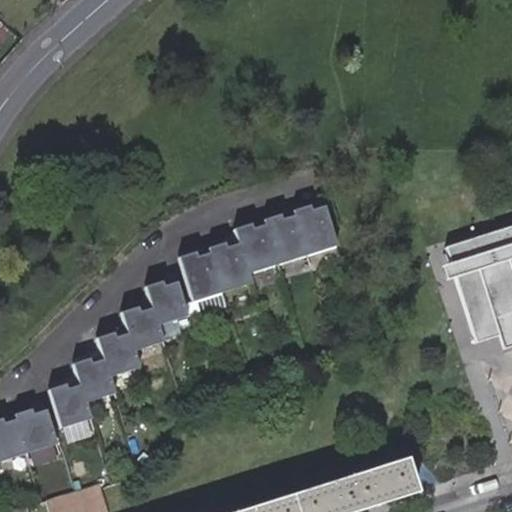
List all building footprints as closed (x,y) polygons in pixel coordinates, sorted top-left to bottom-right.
[(341,249),(331,215),(301,225),(313,258),(341,249)] [(511,222),(439,246),(472,344),(492,338),(489,330),(511,322),(511,222)] [(313,258),(301,225),(272,234),(283,268),(313,258)] [(283,268),(272,234),(243,244),(246,253),(254,277),(283,268)] [(254,277),(246,253),(217,263),(228,296),(257,287),(254,277)] [(228,296),(217,263),(189,272),(199,305),(228,296)] [(179,285),(151,294),(156,311),(162,328),(191,319),(179,285)] [(162,328),(156,311),(128,320),(134,337),(139,354),(168,345),(162,328)] [(511,322),(489,330),(492,338),(496,351),(511,346),(511,322)] [(139,354),(134,337),(105,346),(110,362),(116,380),(145,370),(139,354)] [(116,380),(110,362),(81,372),(87,388),(93,405),(121,396),(116,380)] [(87,388),(59,398),(70,432),(98,422),(87,388)] [(50,414),(22,423),(33,457),(61,447),(50,414)] [(22,423),(0,429),(0,452),(5,466),(33,457),(22,423)] [(378,511),(421,498),(410,463),(258,511),(378,511)] [(111,511),(105,489),(52,506),(54,511),(111,511)]
